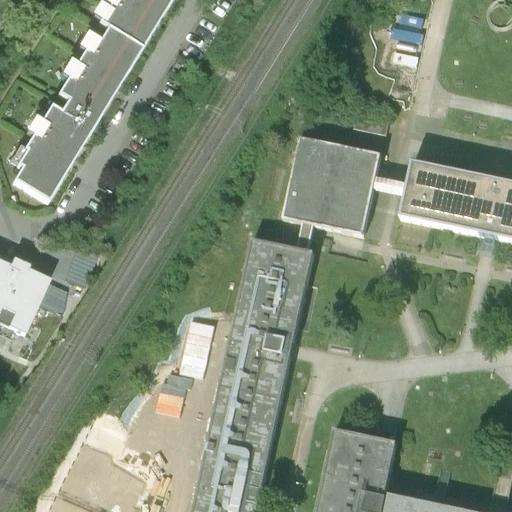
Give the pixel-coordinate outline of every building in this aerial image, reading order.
[(109,0),(93,26),(101,30),(138,52),(169,0),(109,0)] [(423,20),(399,14),(397,24),(421,30),(423,20)] [(424,36),(391,29),(389,39),(422,46),(424,36)] [(93,125),(138,52),(101,30),(92,45),(87,42),(53,96),(63,102),(54,116),(44,110),(8,168),(15,172),(9,183),(45,205),(93,125)] [(388,123),(356,117),(353,129),(386,135),(388,123)] [(381,158),(300,140),(282,220),(303,225),(313,227),(319,229),(363,238),(373,191),(376,179),(381,158)] [(511,185),(413,165),(409,186),(406,198),(401,222),(490,241),(511,245),(511,185)] [(409,186),(376,179),(373,191),(391,195),(406,198),(409,186)] [(308,250),(313,227),(303,225),(296,252),(307,254),(308,250)] [(253,242),(192,511),(256,511),(291,357),(294,345),(314,256),(307,254),(296,252),(253,242)] [(0,262),(0,325),(24,336),(48,286),(25,275),(27,271),(12,264),(10,268),(0,262)] [(453,511),(384,497),(395,448),(369,442),(337,435),(319,511),(453,511)]
